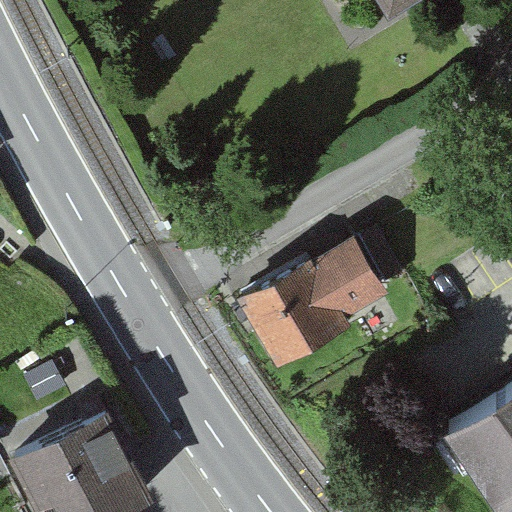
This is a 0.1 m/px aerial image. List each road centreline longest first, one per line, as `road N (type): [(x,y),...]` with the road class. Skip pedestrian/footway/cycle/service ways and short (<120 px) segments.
road 1 (residential): [(511,89),(134,312)]
road 2 (secondary): [(134,312),(0,68)]
road 3 (secondary): [(267,511),(134,312)]
